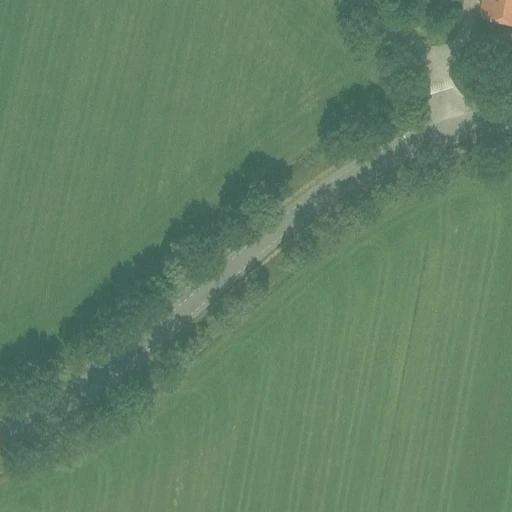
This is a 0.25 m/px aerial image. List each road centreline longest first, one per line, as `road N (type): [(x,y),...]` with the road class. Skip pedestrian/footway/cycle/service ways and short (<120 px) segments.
road 1 (tertiary): [(0,432),(105,375),(362,170),(453,132)]
road 2 (unclassified): [(453,132),(428,58),(360,0)]
